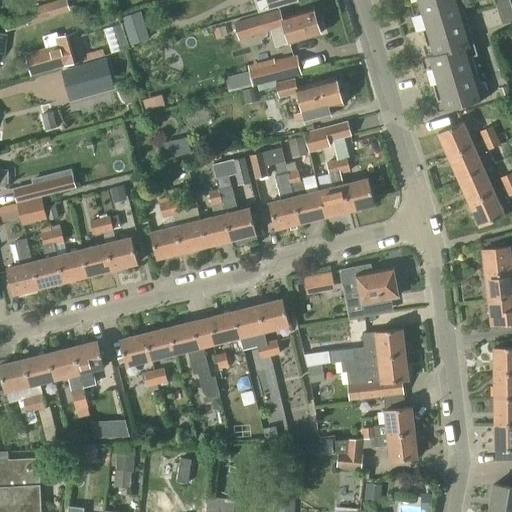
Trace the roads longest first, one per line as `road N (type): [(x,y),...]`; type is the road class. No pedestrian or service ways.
road 1 (residential): [(0,335),(423,227)]
road 2 (residential): [(448,511),(457,460),(446,337),(423,227)]
road 3 (residential): [(423,227),(356,0)]
